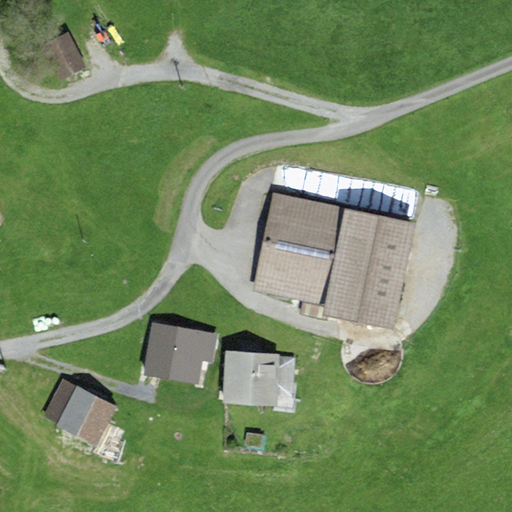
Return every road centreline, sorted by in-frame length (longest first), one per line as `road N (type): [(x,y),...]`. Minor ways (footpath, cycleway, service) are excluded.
road 1 (track): [(0,353),(141,309),(168,276),(207,173),(248,143),(363,124),(511,63)]
road 2 (track): [(0,52),(13,81),(33,97),(68,99),(157,75),(209,79),(363,124)]
